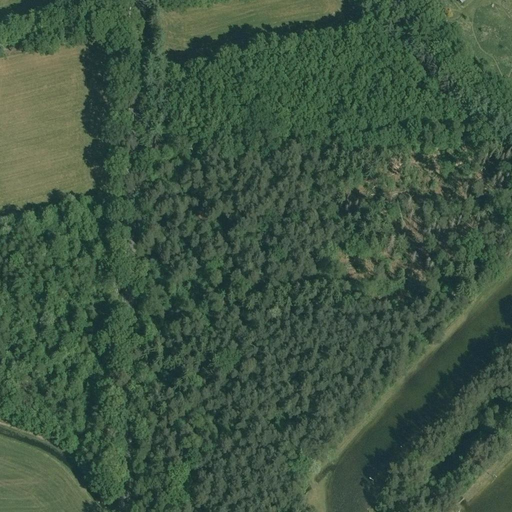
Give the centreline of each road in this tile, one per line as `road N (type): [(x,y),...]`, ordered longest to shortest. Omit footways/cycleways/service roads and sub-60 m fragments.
road 1 (tertiary): [(119,511),(135,4)]
road 2 (track): [(511,124),(387,0)]
road 3 (unclassified): [(0,47),(135,4)]
